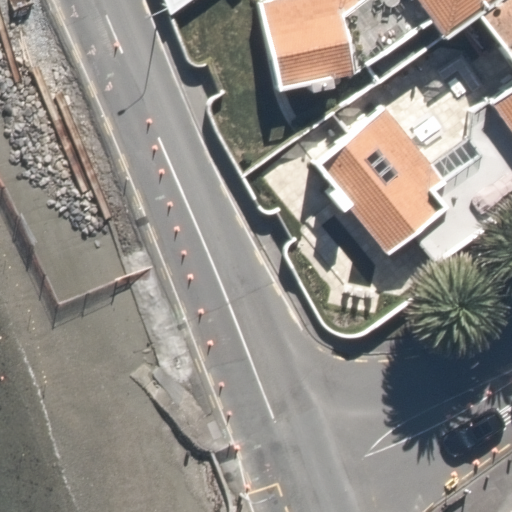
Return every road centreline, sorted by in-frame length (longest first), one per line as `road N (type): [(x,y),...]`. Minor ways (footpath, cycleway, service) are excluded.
road 1 (secondary): [(99,0),(297,478)]
road 2 (residential): [(511,373),(297,478)]
